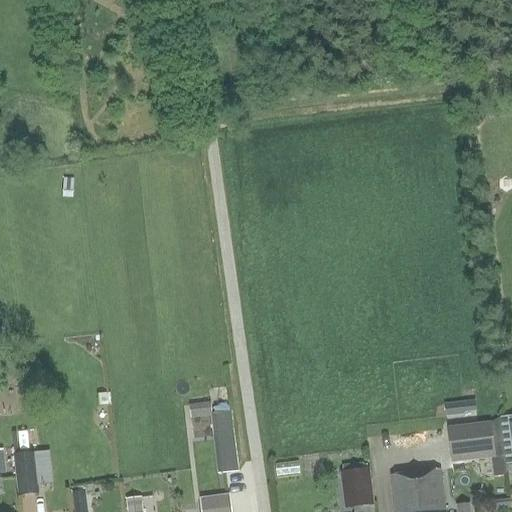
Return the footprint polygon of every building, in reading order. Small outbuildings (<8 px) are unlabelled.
[(99,408),(112,406),(110,394),(97,395),(99,408)] [(189,405),(190,419),(212,417),(211,403),(189,405)] [(232,413),(216,415),(218,438),(235,436),(232,413)] [(500,418),(492,423),(449,428),(453,463),(492,459),(505,457),(500,418)] [(231,437),(215,438),(218,471),(235,470),(231,437)] [(19,497),(39,494),(38,485),(54,483),(50,452),(15,456),(19,497)] [(348,472),(352,509),(373,506),(369,469),(348,472)] [(445,511),(441,470),(391,476),(395,511),(445,511)] [(72,492),(74,511),(87,511),(86,495),(95,494),(94,486),(78,488),(78,492),(72,492)] [(231,511),(230,496),(201,499),(202,511),(231,511)] [(126,500),(127,511),(143,511),(142,498),(126,500)] [(456,505),(457,511),(472,511),(471,503),(456,505)]
